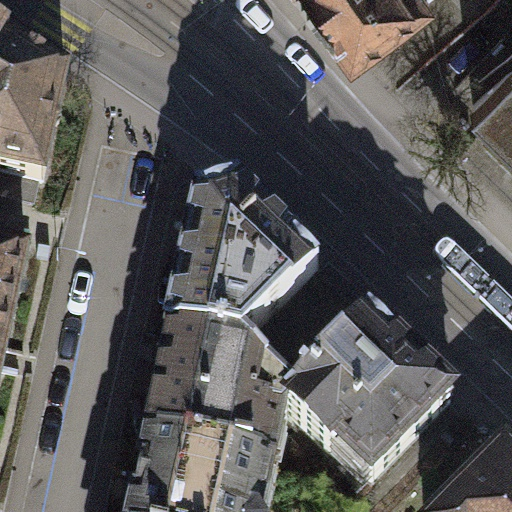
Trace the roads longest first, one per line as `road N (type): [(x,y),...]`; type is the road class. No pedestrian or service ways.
road 1 (secondary): [(21,0),(154,82),(244,150),(359,246),(511,394)]
road 2 (secondary): [(511,281),(238,0)]
road 3 (residential): [(67,511),(120,270),(117,212)]
